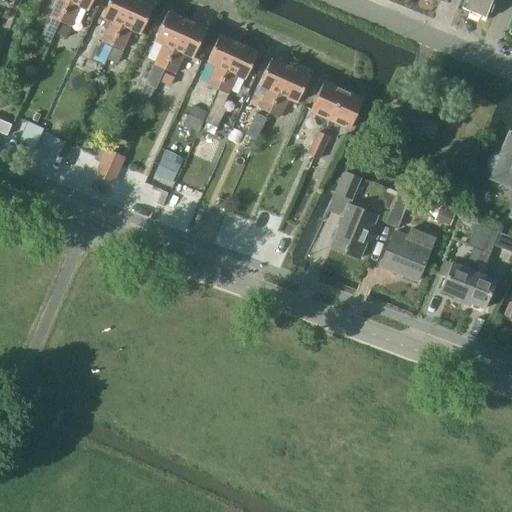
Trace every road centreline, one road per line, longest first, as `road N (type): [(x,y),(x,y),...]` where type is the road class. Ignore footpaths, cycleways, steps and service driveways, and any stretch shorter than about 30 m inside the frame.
road 1 (tertiary): [(511,382),(0,174)]
road 2 (track): [(0,429),(93,214)]
road 3 (tertiary): [(511,64),(360,0)]
